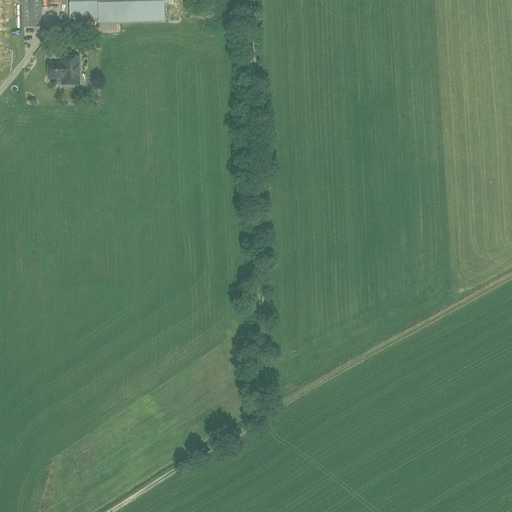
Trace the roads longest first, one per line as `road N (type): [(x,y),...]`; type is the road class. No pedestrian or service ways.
road 1 (track): [(111,511),(302,389),(511,274)]
road 2 (track): [(266,412),(249,0)]
